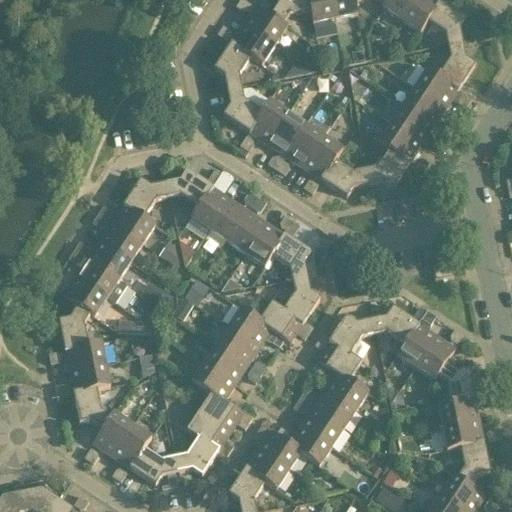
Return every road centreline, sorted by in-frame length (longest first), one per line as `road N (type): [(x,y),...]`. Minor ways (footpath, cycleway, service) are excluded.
road 1 (residential): [(480,225),(373,245),(349,242),(199,145)]
road 2 (residential): [(511,386),(480,225)]
road 3 (residential): [(199,145),(183,56),(221,0)]
road 4 (residential): [(480,225),(471,167),(511,93)]
road 5 (residential): [(90,208),(122,160),(199,145)]
road 6 (residential): [(125,511),(15,436)]
